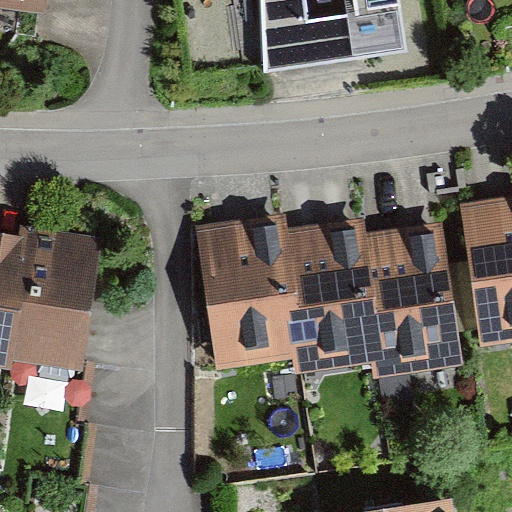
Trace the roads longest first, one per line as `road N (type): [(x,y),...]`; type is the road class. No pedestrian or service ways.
road 1 (residential): [(118,157),(371,139),(511,116)]
road 2 (residential): [(118,157),(136,0)]
